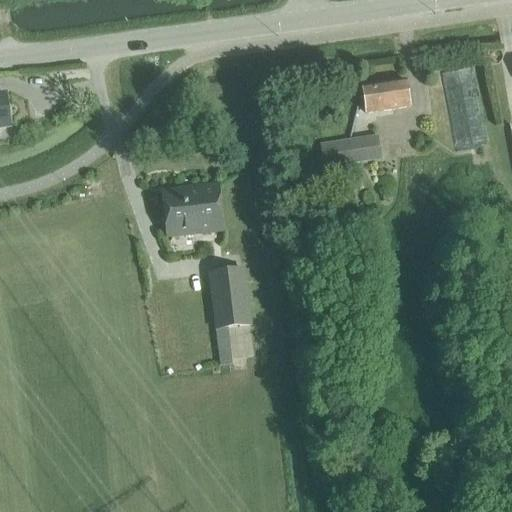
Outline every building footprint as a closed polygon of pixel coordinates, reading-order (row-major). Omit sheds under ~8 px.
[(361,89),(365,116),(409,109),(405,82),(361,89)] [(0,129),(9,128),(4,95),(0,95),(0,129)] [(380,161),(377,138),(320,147),(323,170),(380,161)] [(218,186),(160,192),(164,241),(223,235),(218,186)] [(243,270),(207,274),(213,333),(249,329),(243,270)]
